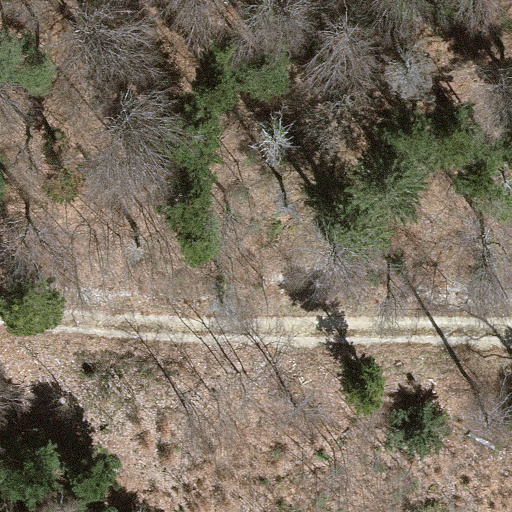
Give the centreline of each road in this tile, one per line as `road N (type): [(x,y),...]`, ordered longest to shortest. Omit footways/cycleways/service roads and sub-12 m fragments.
road 1 (track): [(0,310),(249,330),(511,330)]
road 2 (track): [(0,82),(170,0)]
